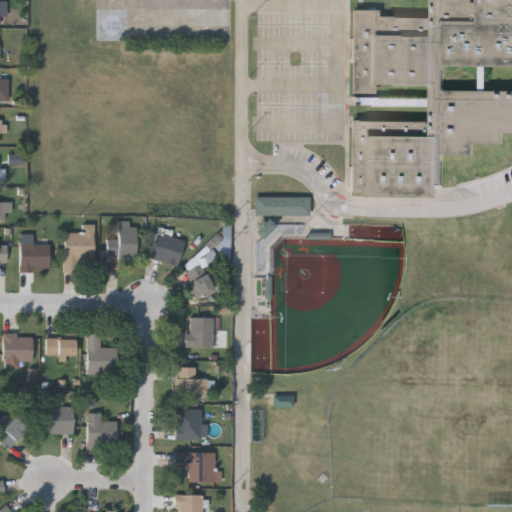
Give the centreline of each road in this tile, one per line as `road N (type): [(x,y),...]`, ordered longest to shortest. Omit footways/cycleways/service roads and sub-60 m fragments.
road 1 (residential): [(148,511),(149,315)]
road 2 (residential): [(0,304),(135,304),(149,315)]
